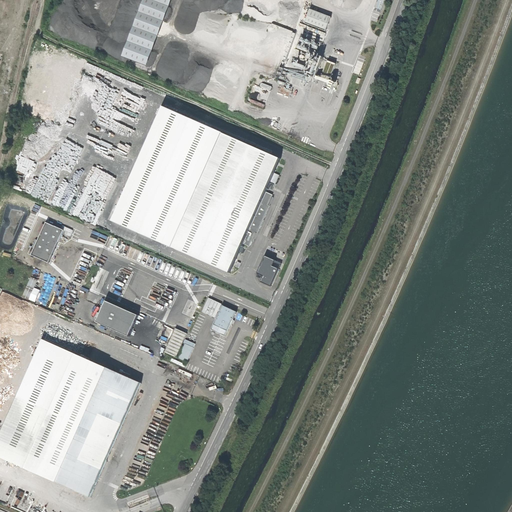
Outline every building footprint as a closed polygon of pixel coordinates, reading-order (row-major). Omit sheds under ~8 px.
[(153,65),(175,0),(147,0),(128,57),(153,65)] [(312,9),(307,23),(328,30),(333,16),(312,9)] [(172,246),(229,272),(242,242),(248,245),(254,231),(256,232),(268,204),(267,203),(270,197),(268,196),(270,192),(265,190),(280,157),(223,132),(172,246)] [(27,253),(48,262),(64,229),(60,228),(62,226),(58,224),(57,226),(46,221),(34,247),(31,245),(27,253)] [(268,256),(262,274),(267,276),(264,282),(275,286),(282,268),(276,266),(278,260),(268,256)] [(31,293),(37,279),(31,277),(26,291),(31,293)] [(111,301),(102,323),(135,336),(143,314),(111,301)] [(221,305),(211,328),(225,335),(230,323),(235,311),(221,305)] [(165,351),(175,356),(186,332),(175,328),(165,351)] [(0,431),(0,456),(54,481),(105,367),(42,338),(0,431)] [(178,357),(187,361),(193,346),(184,343),(178,357)] [(54,481),(89,496),(114,440),(140,382),(111,369),(113,366),(108,364),(106,367),(105,367),(54,481)]
